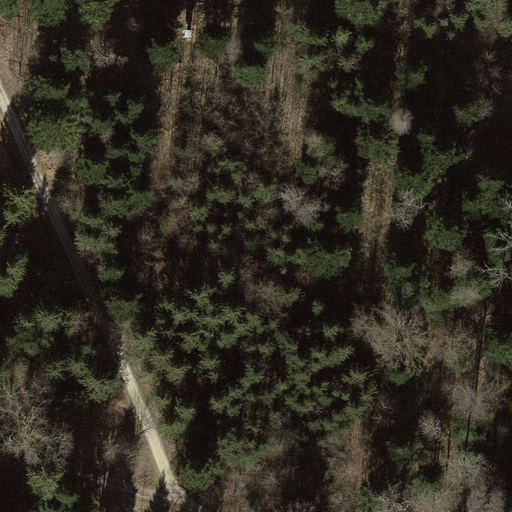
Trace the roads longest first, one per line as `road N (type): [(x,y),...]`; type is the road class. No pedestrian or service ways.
road 1 (track): [(181,508),(0,89)]
road 2 (track): [(190,511),(0,435)]
